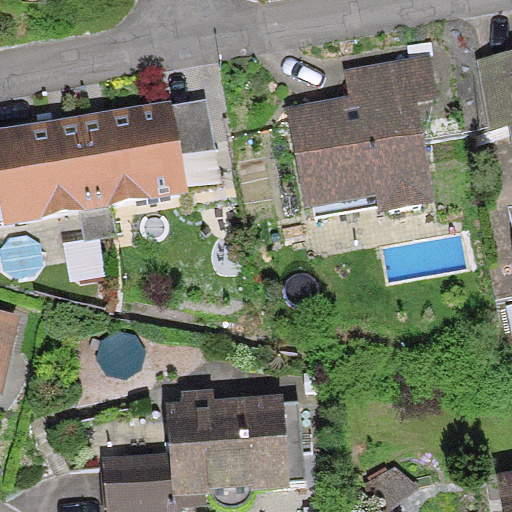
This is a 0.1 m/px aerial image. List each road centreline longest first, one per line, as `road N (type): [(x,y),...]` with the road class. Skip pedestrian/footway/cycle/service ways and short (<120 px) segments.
road 1 (residential): [(451,0),(189,40)]
road 2 (residential): [(189,40),(0,79)]
